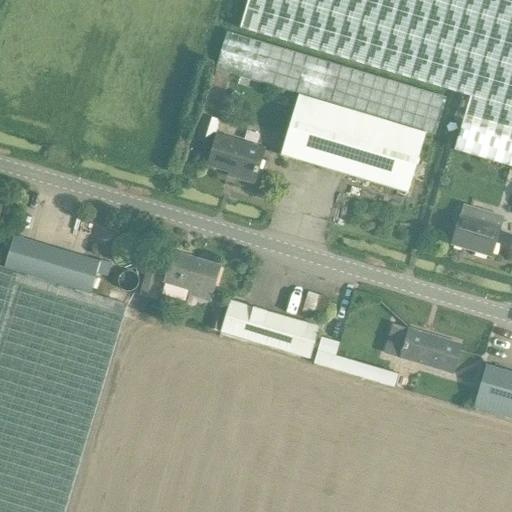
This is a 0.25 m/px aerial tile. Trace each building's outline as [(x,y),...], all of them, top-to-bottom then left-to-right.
[(511,0),(251,0),(242,30),(471,98),(455,153),(511,169),(511,0)] [(299,95),(425,133),(434,136),(446,98),(226,32),(215,70),(299,95)] [(407,195),(425,133),(299,95),(280,157),(407,195)] [(194,150),(208,154),(218,121),(204,117),(194,150)] [(254,185),(264,151),(218,137),(210,167),(237,175),(236,179),(254,185)] [(493,258),(502,230),(482,224),(485,213),(464,206),(452,246),(493,258)] [(16,239),(6,270),(92,296),(98,276),(109,280),(113,266),(102,262),(101,264),(16,239)] [(209,303),(220,267),(173,253),(164,284),(189,292),(188,297),(209,303)] [(0,511),(65,511),(127,305),(92,296),(6,270),(0,268),(0,511)] [(155,275),(145,273),(139,297),(149,300),(155,275)] [(324,319),(330,299),(308,292),(302,313),(324,319)] [(221,334),(300,357),(309,360),(318,329),(230,303),(221,334)] [(226,306),(217,304),(211,330),(220,332),(226,306)] [(453,377),(462,347),(411,331),(402,361),(453,377)] [(476,402),(511,413),(511,373),(486,366),(476,402)]
